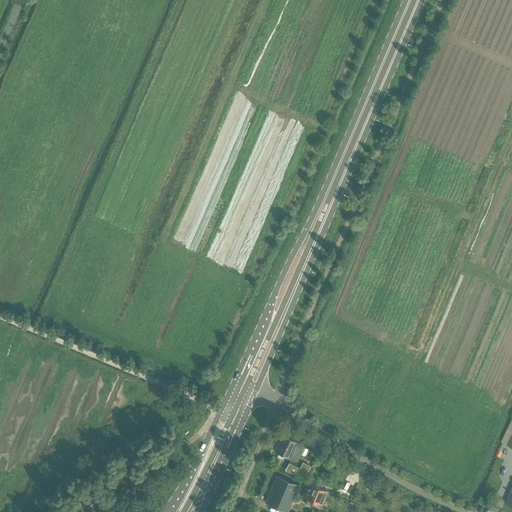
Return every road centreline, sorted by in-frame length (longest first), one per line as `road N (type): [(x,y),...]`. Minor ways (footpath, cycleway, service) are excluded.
road 1 (primary): [(255,391),(422,0)]
road 2 (primary): [(405,0),(234,381)]
road 3 (unclassified): [(467,511),(255,391)]
road 4 (track): [(215,407),(0,314)]
road 5 (primary): [(234,381),(169,511)]
road 6 (primary): [(200,511),(255,391)]
